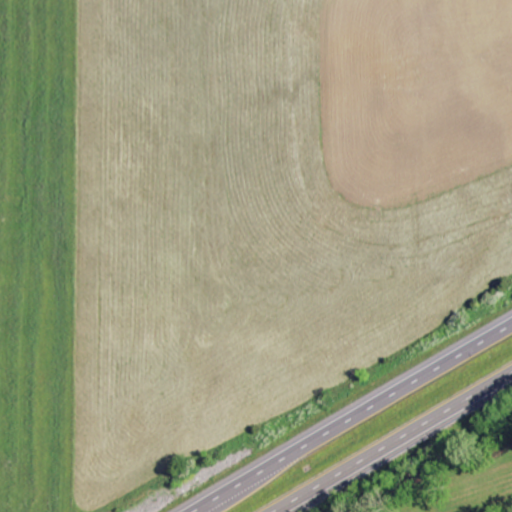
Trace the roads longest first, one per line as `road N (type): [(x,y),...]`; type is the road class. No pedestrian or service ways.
road 1 (trunk): [(511,326),(193,511)]
road 2 (trunk): [(273,511),(511,372)]
